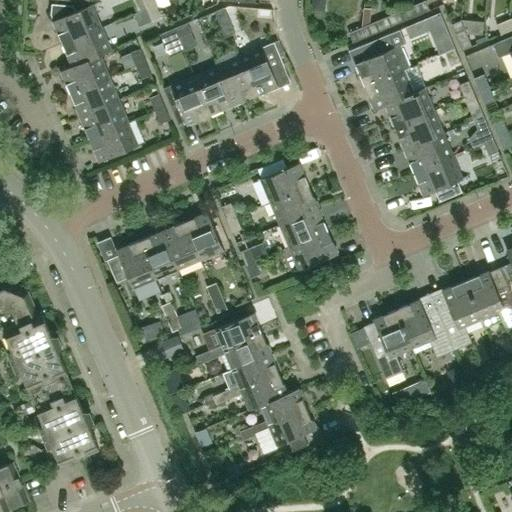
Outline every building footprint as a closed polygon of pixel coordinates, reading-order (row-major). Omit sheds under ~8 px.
[(312,0),(312,9),(324,10),(324,0),(312,0)] [(417,15),(430,10),(426,0),(413,6),(417,15)] [(161,17),(156,3),(146,7),(152,21),(161,17)] [(91,4),(75,11),(73,6),(51,4),(50,14),(62,43),(101,27),(91,4)] [(392,26),(417,15),(413,6),(388,16),(392,26)] [(229,20),(224,7),(214,12),(220,24),(229,20)] [(366,36),(392,26),(388,16),(362,27),(366,36)] [(511,29),(511,25),(509,19),(497,25),(500,34),(511,29)] [(235,33),(229,20),(220,24),(225,37),(235,33)] [(467,33),(461,20),(451,24),(457,37),(467,33)] [(191,33),(187,23),(174,29),(178,38),(191,33)] [(110,50),(101,27),(62,43),(72,66),(99,54),(110,50)] [(353,42),(366,36),(362,27),(349,33),(353,42)] [(178,38),(174,29),(161,34),(165,43),(178,38)] [(403,70),(394,46),(389,33),(366,43),(372,56),(356,62),(365,85),(403,70)] [(472,46),(467,33),(457,37),(462,50),(472,46)] [(455,48),(449,35),(440,39),(445,52),(455,48)] [(510,52),(511,55),(511,35),(494,43),(499,56),(510,52)] [(274,42),(262,47),(262,48),(239,57),(255,95),(278,86),(271,69),(283,64),(274,42)] [(460,61),(455,48),(445,52),(451,65),(460,61)] [(145,62),(140,49),(130,53),(136,66),(145,62)] [(109,77),(99,54),(72,66),(61,70),(70,93),(109,77)] [(255,95),(239,57),(217,67),(233,105),(255,95)] [(151,75),(145,62),(136,66),(141,79),(151,75)] [(233,105),(217,67),(194,76),(210,114),(233,105)] [(413,92),(403,70),(365,85),(375,108),(413,92)] [(489,87),(484,74),(474,78),(480,91),(489,87)] [(194,76),(164,89),(179,125),(186,121),(187,124),(210,114),(194,76)] [(118,100),(109,77),(70,93),(80,116),(118,100)] [(474,93),(468,80),(459,84),(464,97),(474,93)] [(433,110),(424,87),(413,92),(375,108),(375,109),(386,104),(395,126),(433,110)] [(495,100),(489,87),(480,91),(485,104),(495,100)] [(479,106),(474,93),(464,97),(470,110),(479,106)] [(164,107),(159,94),(149,98),(155,111),(164,107)] [(128,122),(118,100),(80,116),(89,138),(128,122)] [(170,120),(164,107),(155,111),(160,124),(170,120)] [(443,132),(433,110),(395,126),(405,148),(443,132)] [(503,119),(493,123),(499,136),(508,132),(503,119)] [(137,145),(128,122),(89,138),(99,161),(137,145)] [(493,138),(488,126),(478,129),(484,142),(493,138)] [(452,155),(443,132),(405,148),(414,171),(452,155)] [(511,145),(511,140),(508,132),(499,136),(504,149),(511,145)] [(498,151),(493,138),(484,142),(489,155),(498,151)] [(457,180),(462,178),(452,155),(414,171),(424,194),(435,189),(440,200),(462,191),(457,180)] [(309,185),(299,162),(261,178),(271,201),(309,185)] [(318,208),(309,185),(271,201),(280,223),(318,208)] [(236,216),(230,203),(221,207),(226,220),(236,216)] [(246,214),(250,226),(273,217),(268,206),(246,214)] [(327,230),(318,208),(280,223),(289,246),(327,230)] [(223,249),(207,211),(184,221),(200,259),(223,249)] [(241,229),(236,216),(226,220),(232,233),(241,229)] [(200,259),(184,221),(162,230),(178,268),(200,259)] [(178,268),(162,230),(139,240),(155,278),(178,268)] [(337,253),(327,230),(289,246),(299,269),(337,253)] [(155,278),(139,240),(116,249),(119,255),(108,260),(117,282),(128,277),(132,287),(155,278)] [(255,261),(249,248),(240,252),(245,265),(255,261)] [(260,274),(255,261),(245,265),(251,278),(260,274)] [(511,294),(504,276),(500,268),(489,273),(488,270),(465,280),(481,318),(485,327),(502,320),(505,328),(511,324),(511,294)] [(481,318),(465,280),(442,289),(451,311),(440,316),(454,349),(472,341),(465,325),(481,318)] [(38,316),(28,292),(4,282),(0,283),(0,329),(4,331),(12,349),(8,351),(16,371),(20,369),(33,398),(38,410),(44,424),(39,426),(48,447),(52,445),(60,464),(79,455),(98,447),(88,423),(93,421),(91,417),(89,412),(84,414),(57,348),(61,346),(59,342),(57,337),(53,338),(42,314),(38,316)] [(221,295),(216,282),(206,286),(212,299),(221,295)] [(227,308),(221,295),(212,299),(217,312),(227,308)] [(454,349),(440,316),(428,321),(419,299),(396,309),(412,346),(413,346),(416,352),(432,346),(436,356),(454,349)] [(176,314),(171,301),(161,305),(167,318),(176,314)] [(412,346),(396,309),(373,318),(374,321),(363,326),(385,378),(403,370),(396,353),(412,346)] [(224,349),(262,332),(253,312),(248,314),(233,320),(203,333),(210,349),(222,344),(224,349)] [(182,327),(176,314),(167,318),(172,331),(182,327)] [(160,319),(138,327),(143,339),(164,332),(160,319)] [(232,369),(270,352),(262,332),(224,349),(225,353),(221,354),(228,370),(232,369)] [(178,335),(155,345),(161,360),(184,350),(178,335)] [(225,353),(224,349),(222,344),(210,349),(209,350),(212,358),(221,354),(225,353)] [(212,358),(209,350),(196,355),(199,364),(212,358)] [(279,372),(270,352),(232,369),(228,370),(223,372),(230,388),(239,384),(240,389),(279,372)] [(287,392),(279,372),(240,389),(242,393),(249,409),(287,392)] [(425,379),(412,384),(417,397),(430,391),(425,379)] [(242,393),(240,389),(239,384),(230,388),(226,390),(229,398),(242,393)] [(268,424),(307,408),(298,387),(287,392),(249,409),(260,405),(267,420),(268,424)] [(229,398),(226,390),(212,395),(216,404),(229,398)] [(33,398),(15,406),(20,418),(38,410),(33,398)] [(214,400),(200,401),(201,416),(215,415),(214,400)] [(315,428),(307,408),(268,424),(270,428),(277,444),(288,440),(303,433),(315,428)] [(270,428),(268,424),(267,420),(253,425),(257,434),(270,428)] [(257,434),(253,425),(240,431),(243,439),(257,434)] [(253,436),(262,459),(278,453),(268,430),(253,436)] [(303,433),(288,440),(293,451),(308,445),(303,433)] [(0,511),(29,500),(20,480),(13,462),(0,466),(0,511)]
